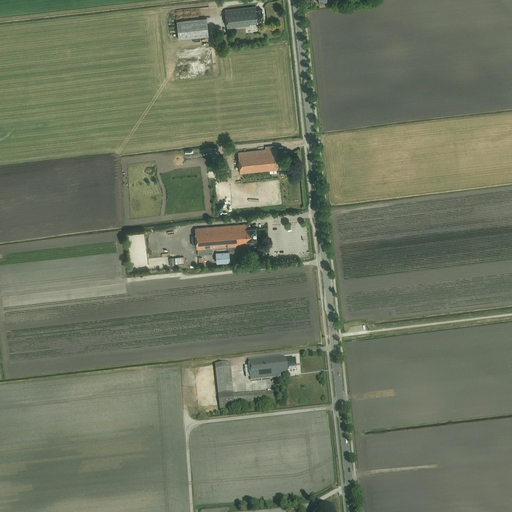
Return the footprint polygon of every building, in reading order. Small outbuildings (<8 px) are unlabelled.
[(245,26),(250,26),(250,24),(258,23),(258,21),(264,21),(262,10),(256,10),(256,7),(225,10),(227,28),(245,26)] [(209,36),(207,18),(177,21),(179,39),(209,36)] [(230,45),(228,33),(220,34),(221,47),(230,45)] [(285,172),(290,171),(289,166),(289,161),(278,162),(277,149),(274,149),(274,146),(265,147),(266,150),(238,152),(240,173),(279,170),(279,173),(285,173),(285,172)] [(246,224),(195,228),(197,249),(198,249),(198,255),(213,254),(212,252),(216,252),(229,251),(229,253),(239,252),(238,246),(248,245),(247,241),(257,240),(256,228),(250,228),(250,224),(246,224)] [(229,251),(216,252),(217,262),(230,261),(229,253),(229,251)] [(249,366),(245,366),(246,377),(250,377),(250,380),(280,377),(280,376),(289,375),(288,371),(296,370),(295,360),(287,360),(282,356),(248,360),(249,366)] [(230,364),(215,365),(220,410),(275,405),(273,393),(233,396),(230,364)]
